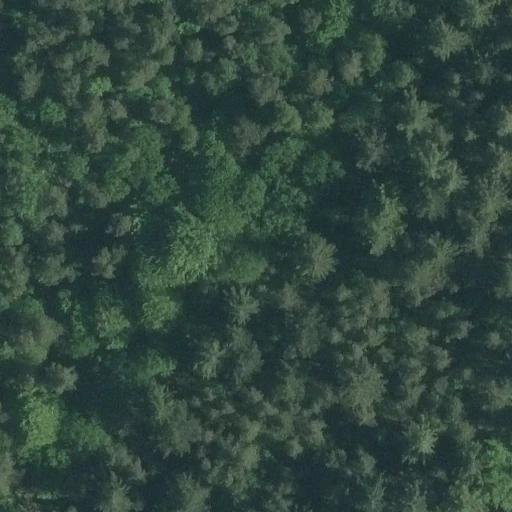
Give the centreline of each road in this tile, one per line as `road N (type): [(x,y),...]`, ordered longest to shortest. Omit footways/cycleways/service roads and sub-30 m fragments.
road 1 (track): [(424,0),(0,484)]
road 2 (track): [(0,74),(222,225)]
